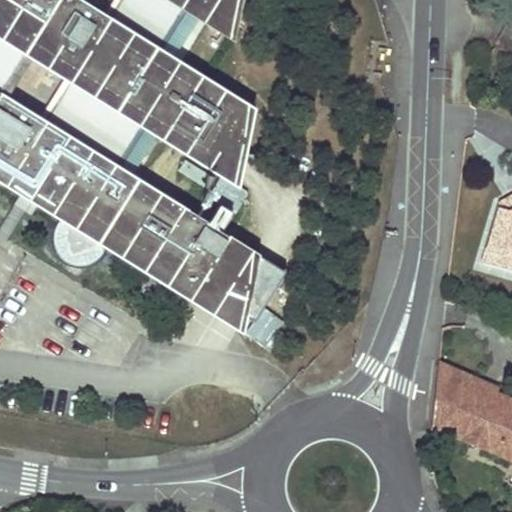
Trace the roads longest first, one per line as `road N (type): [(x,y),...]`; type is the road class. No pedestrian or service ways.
road 1 (residential): [(431,0),(420,249),(401,328),(361,426)]
road 2 (tertiary): [(264,484),(101,485),(0,473)]
road 3 (tertiary): [(361,426),(340,419),(296,428),(273,452),(264,484)]
